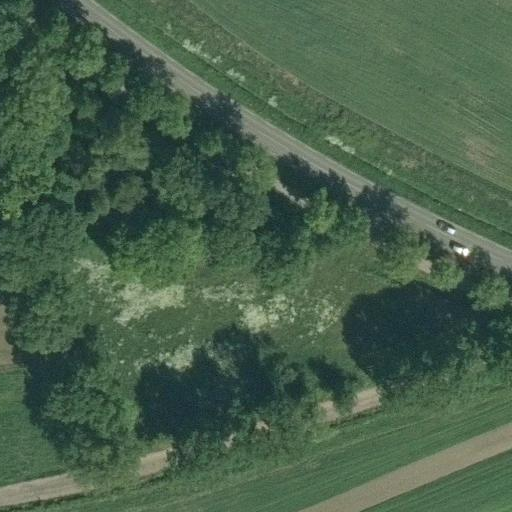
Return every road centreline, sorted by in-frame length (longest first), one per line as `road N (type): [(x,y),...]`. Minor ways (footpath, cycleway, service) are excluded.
road 1 (track): [(0,498),(174,458),(511,351)]
road 2 (secondary): [(511,265),(391,209),(219,105),(76,0)]
